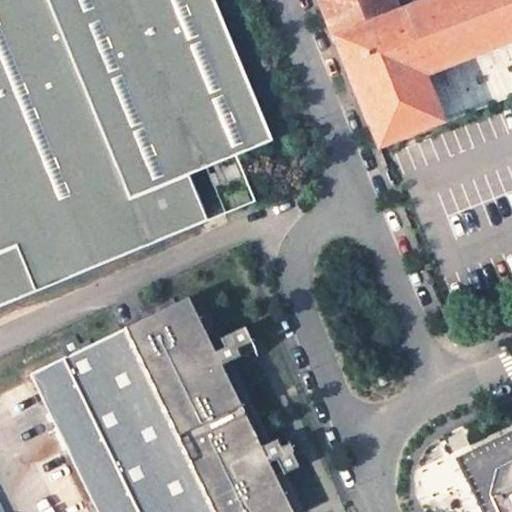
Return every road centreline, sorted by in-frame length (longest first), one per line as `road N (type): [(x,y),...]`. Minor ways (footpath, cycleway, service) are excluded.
road 1 (residential): [(359,435),(294,274),(340,165)]
road 2 (residential): [(437,400),(340,165)]
road 3 (residential): [(340,165),(274,0)]
